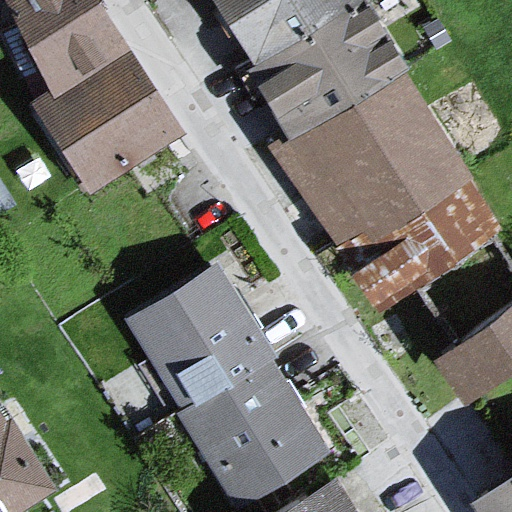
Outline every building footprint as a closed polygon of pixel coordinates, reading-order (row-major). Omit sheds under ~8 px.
[(75,0),(0,0),(0,53),(21,90),(101,44),(75,0)] [(214,0),(247,51),(331,0),(214,0)] [(402,57),(367,0),(331,0),(247,51),(240,57),(282,127),(397,60),(402,57)] [(440,22),(420,34),(430,51),(450,39),(440,22)] [(21,90),(7,107),(66,196),(161,134),(101,44),(21,90)] [(466,167),(397,60),(282,127),(264,138),(336,243),(466,167)] [(374,302),(411,275),(487,224),(498,218),(466,167),(336,243),(374,302)] [(411,275),(447,332),(511,285),(511,264),(487,224),(411,275)] [(219,246),(112,309),(233,500),(327,444),(266,348),(276,342),(219,246)] [(511,353),(511,285),(447,332),(425,348),(457,393),(511,353)] [(0,510),(48,481),(7,413),(3,415),(0,410),(0,510)] [(511,511),(511,459),(462,488),(476,511),(511,511)] [(356,511),(329,470),(260,511),(356,511)]
